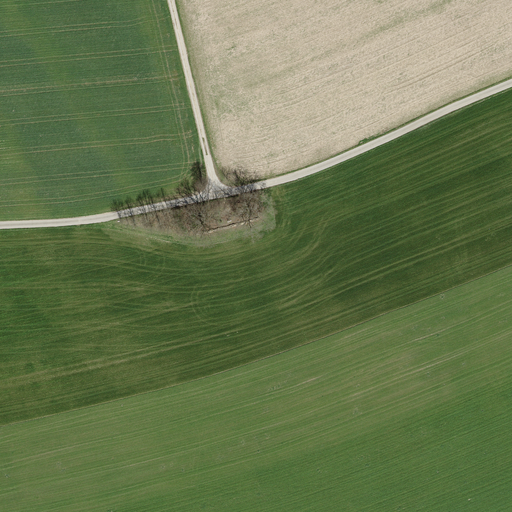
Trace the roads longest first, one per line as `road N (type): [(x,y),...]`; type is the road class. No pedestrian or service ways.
road 1 (unclassified): [(0,225),(85,222),(296,177),(511,85)]
road 2 (track): [(213,193),(168,0)]
